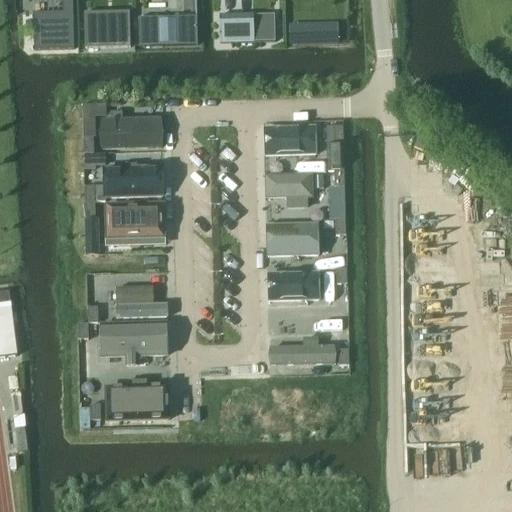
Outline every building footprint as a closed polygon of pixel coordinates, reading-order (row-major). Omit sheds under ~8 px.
[(62,14),(32,15),(33,52),(74,51),(72,1),(62,1),(62,14)] [(103,20),(84,21),(85,51),(104,50),(129,49),(128,13),(102,14),(103,20)] [(253,16),(218,17),(219,45),(275,43),(274,27),(253,28),(253,16)] [(196,18),(138,19),(139,48),(197,47),(196,18)] [(337,27),(289,28),(290,44),(337,43),(337,27)] [(158,121),(101,122),(102,151),(159,150),(158,121)] [(342,128),(332,129),(332,145),(342,144),(342,128)] [(314,129),(264,131),(265,158),(315,157),(314,129)] [(93,140),(83,140),(83,156),(93,155),(93,140)] [(342,146),(328,147),(328,173),(333,173),(343,173),(344,173),(342,146)] [(105,156),(83,156),(84,172),(95,172),(95,168),(105,168),(105,156)] [(122,181),(116,181),(116,202),(144,202),(144,181),(134,181),(134,169),(122,169),(122,181)] [(343,173),(333,173),(334,189),(344,189),(343,173)] [(310,178),(265,179),(266,200),(311,199),(310,178)] [(84,189),(84,204),(94,204),(94,188),(84,189)] [(94,204),(84,204),(85,220),(95,220),(94,204)] [(163,206),(105,208),(106,241),(163,240),(163,206)] [(95,220),(85,220),(86,257),(99,257),(99,253),(98,220),(95,220)] [(345,222),(335,222),(335,238),(345,238),(345,222)] [(317,226),(266,228),(267,259),(317,258),(317,226)] [(346,270),(336,271),(336,287),(346,286),(346,270)] [(318,275),(268,276),(268,303),(318,302),(318,275)] [(151,289),(115,290),(116,321),(166,320),(165,306),(152,306),(151,289)] [(9,293),(0,294),(0,306),(10,305),(9,293)] [(11,309),(0,310),(0,359),(17,357),(11,309)] [(97,326),(97,310),(87,310),(88,326),(97,326)] [(165,325),(101,327),(102,359),(125,359),(125,368),(138,368),(138,358),(166,358),(165,325)] [(88,342),(88,326),(77,326),(78,342),(88,342)] [(305,350),(271,351),(271,367),(332,366),(332,349),(316,350),(316,341),(305,342),(305,350)] [(348,352),(338,352),(338,368),(348,368),(348,352)] [(16,378),(8,379),(9,392),(18,391),(16,378)] [(167,388),(105,389),(106,422),(168,421),(167,388)] [(20,394),(10,395),(13,419),(23,418),(20,394)] [(100,407),(90,407),(90,423),(100,423),(100,407)] [(24,428),(15,429),(18,454),(28,452),(24,428)]
